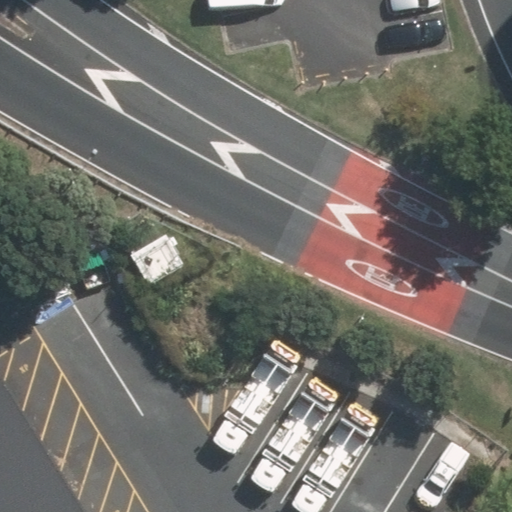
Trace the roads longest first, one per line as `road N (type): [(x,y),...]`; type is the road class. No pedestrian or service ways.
road 1 (motorway): [(0,64),(351,236),(435,264)]
road 2 (residential): [(60,0),(435,264)]
